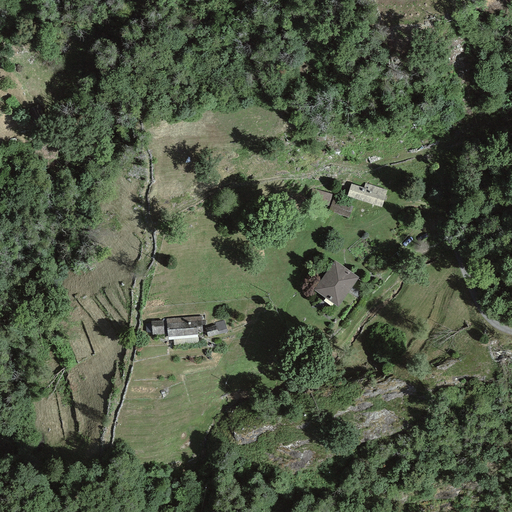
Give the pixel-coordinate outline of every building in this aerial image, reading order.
[(363,189),(351,185),(347,198),(381,210),(387,191),(365,184),(363,189)] [(332,195),(312,189),(308,200),(329,207),(332,195)] [(353,208),(333,200),(329,211),(350,219),(353,208)] [(334,258),(314,288),(338,305),(359,275),(334,258)] [(201,316),(167,318),(168,338),(198,336),(197,331),(202,331),(201,316)] [(162,320),(151,321),(152,333),(164,332),(162,320)] [(216,324),(205,328),(208,337),(227,331),(224,320),(216,322),(216,324)]
